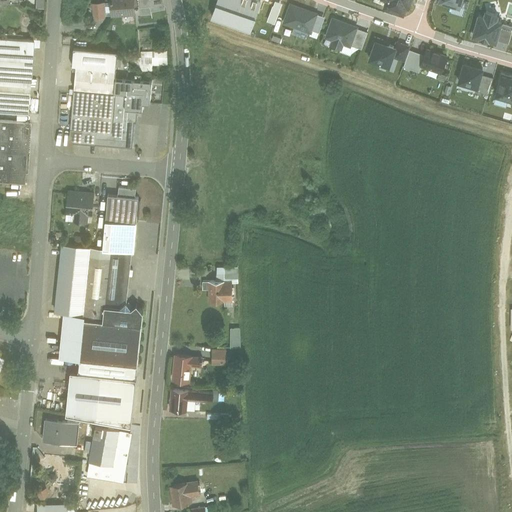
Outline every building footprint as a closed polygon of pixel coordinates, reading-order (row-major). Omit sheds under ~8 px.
[(133,14),(131,0),(107,0),(108,2),(108,14),(109,16),(133,14)] [(135,0),(137,11),(163,9),(163,4),(162,0),(135,0)] [(261,0),(218,0),(214,14),(252,28),(261,0)] [(385,0),(383,6),(406,14),(408,6),(411,7),(413,0),(385,0)] [(437,0),(437,3),(460,10),(462,0),(437,0)] [(108,2),(100,3),(100,1),(92,2),(93,17),(101,16),(101,14),(108,14),(108,2)] [(317,14),(289,4),(282,25),(310,35),(311,31),(316,16),(317,14)] [(360,24),(333,15),(325,36),(352,45),(358,30),(360,24)] [(483,19),(478,18),(472,38),(478,40),(477,41),(487,44),(488,42),(496,45),(502,24),(496,22),(497,18),(484,15),(483,19)] [(319,33),(324,18),(316,16),(311,31),(319,33)] [(367,34),(358,30),(352,45),(352,47),(362,50),(367,34)] [(0,112),(27,115),(33,39),(0,37),(0,112)] [(396,44),(376,37),(369,59),(391,66),(394,58),(398,45),(396,44)] [(397,43),(396,44),(398,45),(394,58),(405,63),(409,51),(410,48),(397,43)] [(450,54),(427,46),(423,57),(421,63),(444,71),(450,54)] [(75,47),(73,66),(114,70),(114,73),(116,73),(117,51),(75,47)] [(404,69),(418,73),(421,63),(423,57),(409,51),(405,63),(404,69)] [(150,56),(128,56),(128,65),(150,65),(150,56)] [(484,67),(464,61),(458,82),(479,88),(482,77),(484,67)] [(140,111),(141,105),(149,105),(151,83),(121,81),(122,73),(116,73),(114,73),(114,70),(73,66),(67,139),(70,144),(93,145),(94,138),(130,141),(132,122),(134,122),(135,111),(140,111)] [(511,77),(501,75),(495,97),(511,101),(511,77)] [(493,80),(482,77),(479,88),(477,93),(488,96),(493,80)] [(28,123),(0,120),(0,181),(21,183),(22,172),(24,172),(28,123)] [(107,194),(105,220),(136,223),(138,197),(135,197),(136,188),(118,186),(117,195),(107,194)] [(94,191),(66,188),(64,213),(73,214),(73,221),(87,222),(88,215),(92,216),(94,191)] [(136,223),(105,220),(103,250),(132,253),(135,253),(136,223)] [(102,324),(104,309),(119,310),(127,304),(132,253),(103,250),(61,246),(54,313),(83,316),(83,322),(84,322),(102,324)] [(236,283),(235,266),(220,267),(221,280),(229,280),(230,283),(236,283)] [(230,283),(229,280),(221,280),(199,280),(199,289),(205,289),(206,302),(230,301),(230,283)] [(119,310),(104,309),(102,324),(84,322),(80,362),(137,367),(142,315),(136,307),(130,311),(127,304),(119,310)] [(239,330),(227,330),(227,348),(238,348),(239,330)] [(225,349),(209,348),(209,365),(224,365),(225,349)] [(197,356),(170,353),(167,379),(186,381),(188,365),(199,366),(199,359),(197,359),(197,356)] [(137,367),(80,362),(79,374),(71,373),(65,417),(131,429),(137,367)] [(184,413),(185,400),(210,402),(211,392),(168,389),(167,412),(184,413)] [(79,424),(44,421),(43,443),(77,446),(79,424)] [(110,476),(118,430),(93,426),(87,460),(84,460),(82,472),(110,476)] [(185,483),(167,486),(171,506),(190,503),(189,497),(198,496),(195,480),(184,482),(185,483)] [(46,497),(43,488),(35,490),(38,499),(46,497)]
